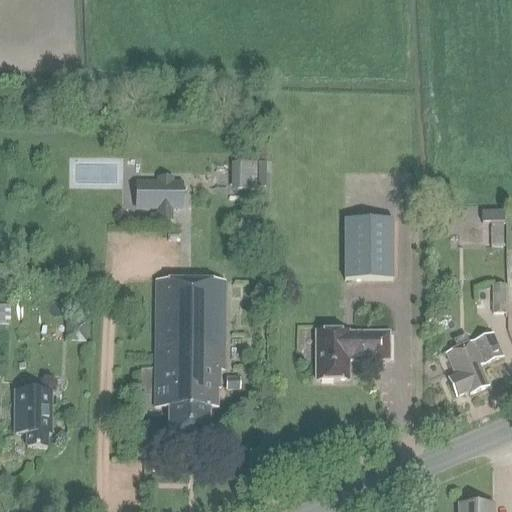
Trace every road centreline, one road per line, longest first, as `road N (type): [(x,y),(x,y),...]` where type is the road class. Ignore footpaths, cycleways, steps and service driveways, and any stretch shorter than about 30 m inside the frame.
road 1 (track): [(99,511),(112,280),(121,269),(182,270)]
road 2 (secondary): [(312,511),(511,427)]
